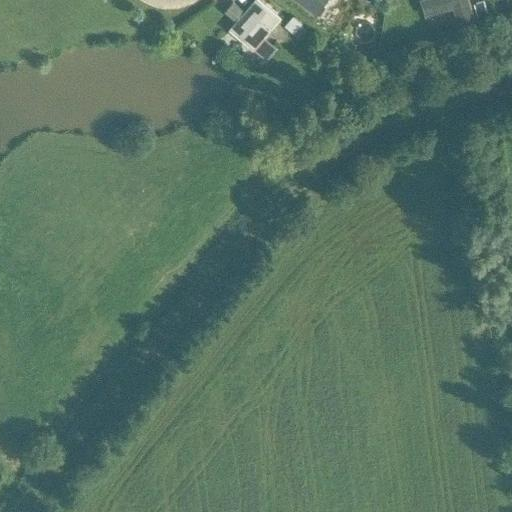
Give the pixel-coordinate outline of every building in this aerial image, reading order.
[(254,0),(231,28),(253,47),(279,17),(259,0),(254,0)] [(295,0),(315,14),(324,0),(295,0)] [(453,6),(459,25),(475,20),(468,0),(421,0),(426,14),(453,6)] [(483,0),(482,0),(474,2),(478,15),(487,12),(483,0)] [(233,1),(225,10),(234,18),(242,9),(233,1)] [(293,15),(285,24),(293,30),(300,22),(293,15)]
